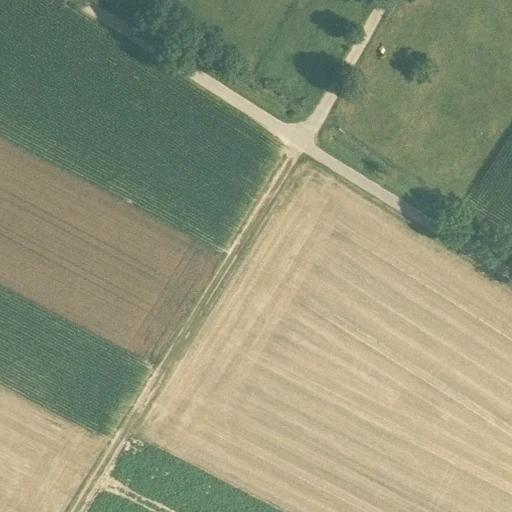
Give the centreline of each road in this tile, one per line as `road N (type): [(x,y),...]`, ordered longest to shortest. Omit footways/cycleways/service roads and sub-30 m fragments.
road 1 (track): [(78,511),(387,0)]
road 2 (track): [(66,0),(511,277)]
